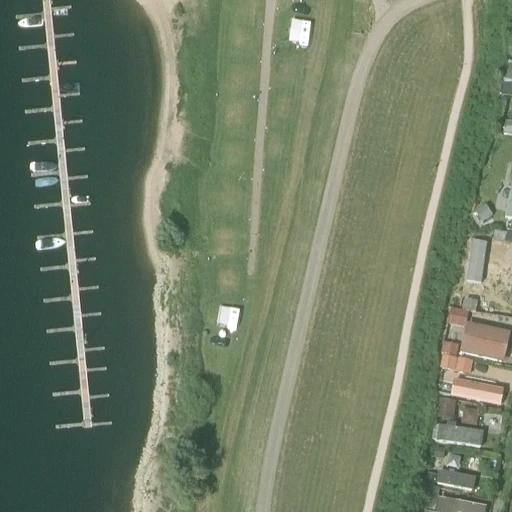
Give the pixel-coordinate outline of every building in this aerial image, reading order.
[(240,21),(259,22),(259,10),(240,9),(240,21)] [(298,53),(313,54),(314,30),(299,29),(298,53)] [(235,91),(254,90),(253,79),(258,78),(256,48),(232,49),(235,91)] [(279,129),(274,158),(289,161),(295,132),(279,129)] [(214,219),(234,218),(234,187),(213,187),(214,219)] [(220,257),(239,257),(239,235),(220,234),(220,257)] [(492,281),(493,241),(476,241),(475,280),(492,281)] [(511,245),(498,244),(496,264),(511,265),(511,245)] [(222,282),(219,295),(246,300),(249,286),(222,282)] [(463,354),(509,363),(511,345),(511,331),(469,324),(463,354)] [(208,352),(208,376),(228,376),(228,352),(208,352)] [(476,405),(503,411),(507,395),(479,389),(476,405)] [(486,450),(487,430),(481,430),(481,417),(470,417),(470,426),(443,425),(442,448),(486,450)] [(444,487),(443,511),(490,511),(491,505),(478,504),(478,488),(444,487)]
